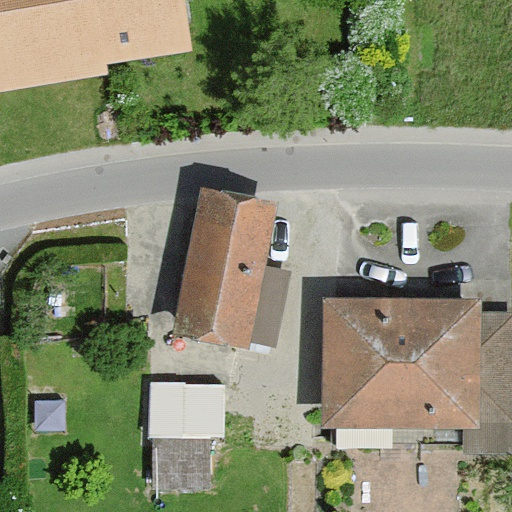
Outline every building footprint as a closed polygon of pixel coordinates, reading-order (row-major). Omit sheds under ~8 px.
[(192,0),(0,0),(0,76),(5,106),(205,72),(192,0)] [(288,213),(208,196),(179,338),(258,355),(288,213)] [(500,307),(330,310),(333,449),(502,447),(500,307)] [(229,394),(150,392),(149,448),(227,450),(229,394)] [(59,404),(33,405),(34,438),(61,437),(59,404)] [(213,459),(156,455),(154,496),(210,499),(213,459)]
